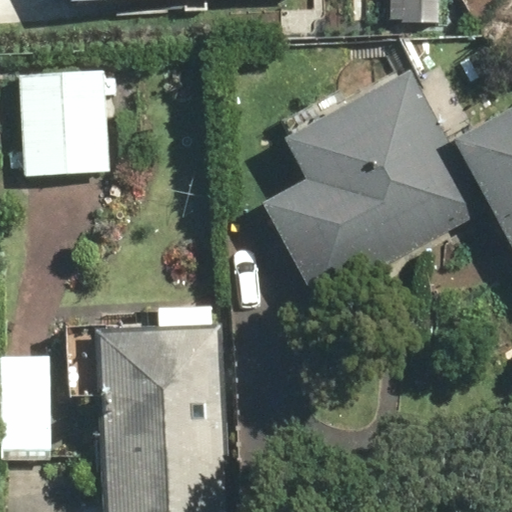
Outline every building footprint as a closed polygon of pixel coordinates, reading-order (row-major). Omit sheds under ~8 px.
[(442,0),(386,0),(386,22),(441,24),(442,0)] [(311,180),(262,206),(312,301),(485,210),(511,260),(511,108),(449,142),(411,69),(287,135),(311,180)] [(107,76),(22,77),(23,175),(108,174),(107,76)] [(226,511),(222,307),(157,308),(157,327),(103,328),(106,511),(226,511)] [(52,463),(52,357),(1,357),(1,463),(52,463)]
